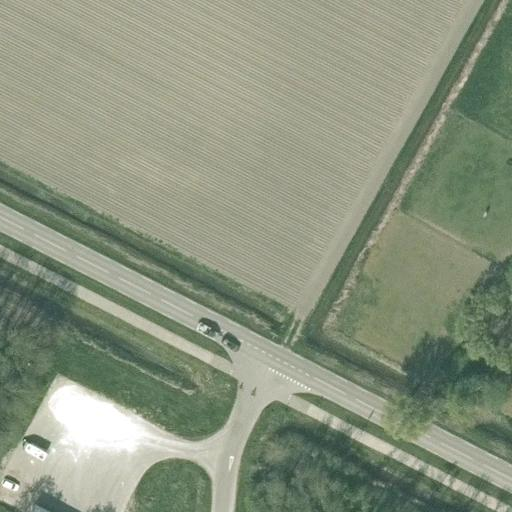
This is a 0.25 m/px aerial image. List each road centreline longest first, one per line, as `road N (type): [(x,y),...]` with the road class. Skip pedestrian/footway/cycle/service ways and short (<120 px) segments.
road 1 (secondary): [(277,359),(0,217)]
road 2 (secondary): [(511,479),(277,359)]
road 3 (tertiary): [(221,511),(233,437),(277,359)]
